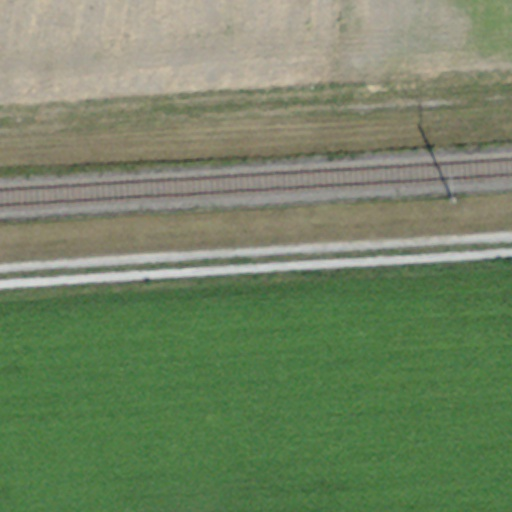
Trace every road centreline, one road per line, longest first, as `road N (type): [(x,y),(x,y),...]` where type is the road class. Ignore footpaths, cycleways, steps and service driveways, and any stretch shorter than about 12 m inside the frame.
road 1 (track): [(0,129),(511,98)]
road 2 (track): [(0,286),(511,255)]
